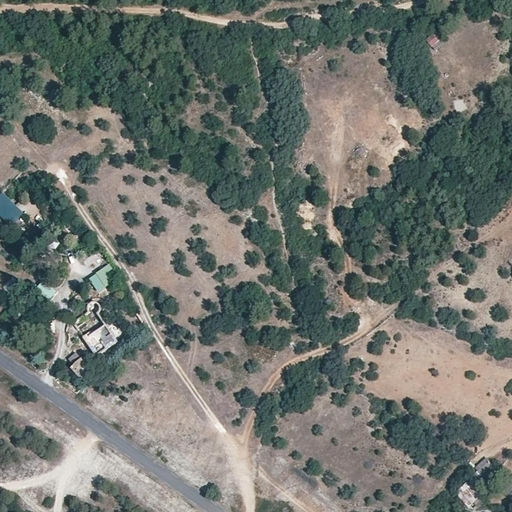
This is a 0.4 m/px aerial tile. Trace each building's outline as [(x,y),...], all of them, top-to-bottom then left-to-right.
[(434,50),(444,43),(440,36),(429,43),(434,50)] [(453,100),(454,111),(465,110),(465,99),(453,100)] [(2,193),(0,194),(0,217),(12,229),(25,214),(2,193)] [(96,274),(104,285),(118,275),(109,264),(96,274)] [(33,297),(47,306),(56,291),(42,282),(33,297)] [(88,311),(88,312),(73,323),(95,355),(117,340),(98,313),(100,310),(100,305),(97,303),(94,302),(91,303),(89,304),(88,308),(88,311)] [(82,360),(73,368),(86,382),(95,374),(82,360)] [(454,492),(466,506),(501,475),(489,460),(454,492)] [(511,498),(511,475),(510,475),(500,492),(511,498)]
